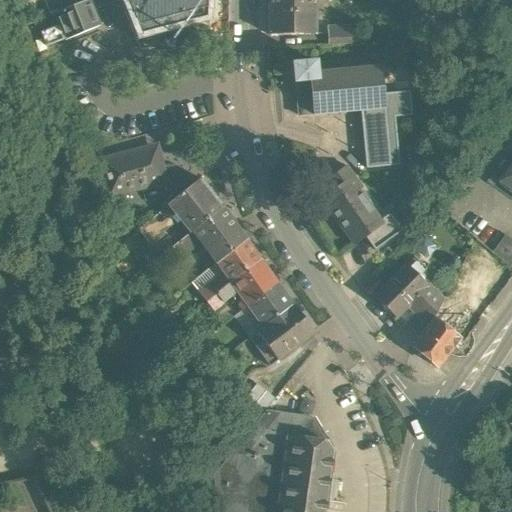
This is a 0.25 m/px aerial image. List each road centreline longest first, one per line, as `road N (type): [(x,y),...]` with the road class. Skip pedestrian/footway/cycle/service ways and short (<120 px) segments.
road 1 (residential): [(239,76),(270,202),(404,394),(442,421)]
road 2 (tertiary): [(442,421),(511,322)]
